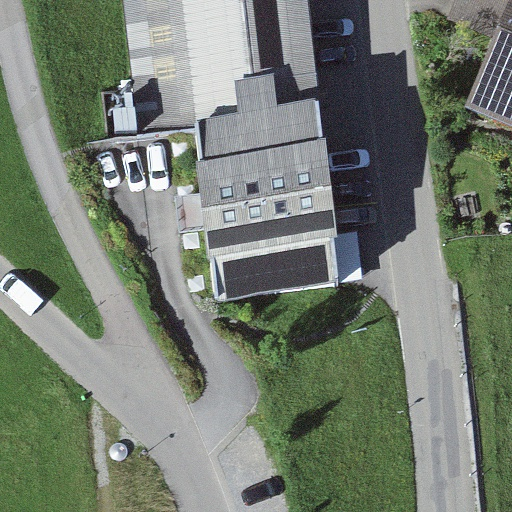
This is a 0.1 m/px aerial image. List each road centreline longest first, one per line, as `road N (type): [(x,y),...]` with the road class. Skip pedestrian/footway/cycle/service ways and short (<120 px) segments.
road 1 (tertiary): [(448,511),(386,0)]
road 2 (residential): [(162,399),(81,235),(35,118),(9,0)]
road 3 (residential): [(0,282),(75,353),(162,399)]
road 4 (residential): [(162,399),(205,511)]
